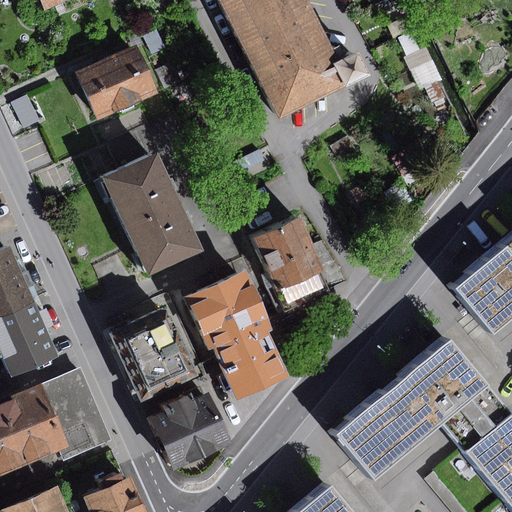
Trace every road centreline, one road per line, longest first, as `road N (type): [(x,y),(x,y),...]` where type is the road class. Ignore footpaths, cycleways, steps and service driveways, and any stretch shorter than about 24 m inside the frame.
road 1 (tertiary): [(209,511),(511,139)]
road 2 (residential): [(0,135),(175,511)]
